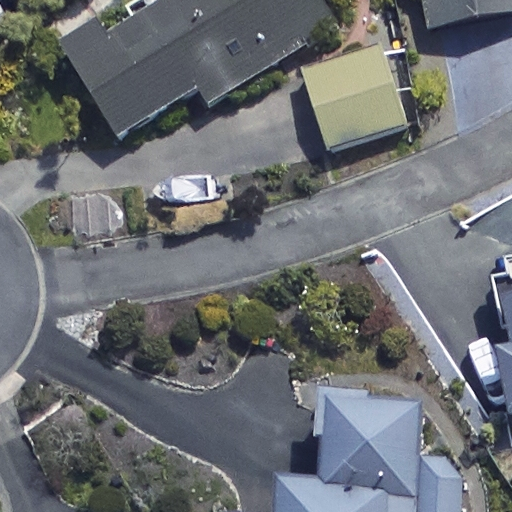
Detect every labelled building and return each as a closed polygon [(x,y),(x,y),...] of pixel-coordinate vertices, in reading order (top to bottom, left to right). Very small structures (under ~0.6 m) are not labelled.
[(0,0),(0,34),(14,29),(5,9),(19,0),(0,0)] [(338,28),(320,0),(118,0),(58,38),(123,142),(202,93),(211,108),(338,28)] [(511,0),(423,0),(430,35),(511,18),(511,0)] [(392,43),(299,75),(328,163),(422,132),(392,43)] [(511,288),(502,290),(511,347),(511,353),(501,355),(511,418),(511,288)] [(421,408),(326,405),(323,490),(283,488),(282,511),(472,511),(474,463),(419,461),(421,408)]
